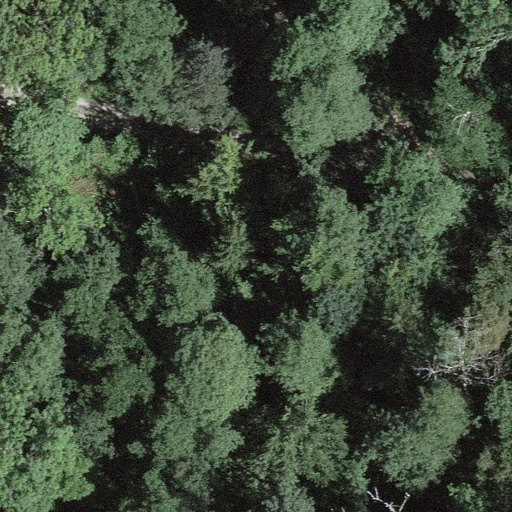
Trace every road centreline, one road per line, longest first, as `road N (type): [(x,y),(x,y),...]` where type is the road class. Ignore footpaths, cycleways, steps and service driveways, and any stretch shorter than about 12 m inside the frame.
road 1 (track): [(0,101),(511,215)]
road 2 (track): [(284,0),(341,75),(495,210)]
